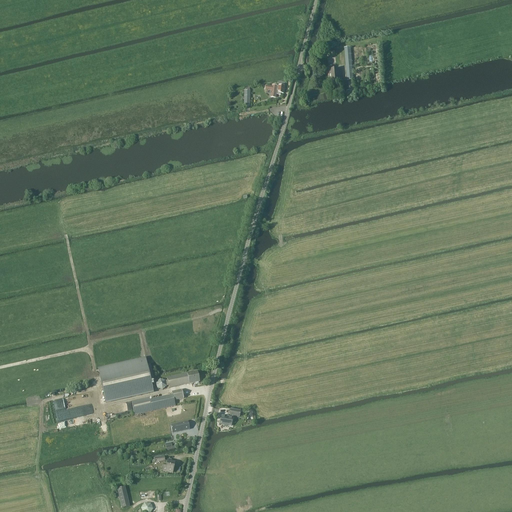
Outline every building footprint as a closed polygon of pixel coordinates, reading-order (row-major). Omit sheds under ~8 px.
[(379,45),(344,48),(347,81),(358,80),(358,87),(381,85),(382,85),(379,45)] [(329,82),(342,81),(340,69),(328,70),(329,75),(328,75),(328,78),(329,78),(329,82)] [(285,83),(280,82),(279,86),(273,86),(273,88),(266,87),(265,90),(271,91),(270,97),(276,98),(276,95),(281,95),(281,94),(284,94),(285,83)] [(145,358),(98,369),(106,404),(153,393),(145,358)] [(197,371),(167,378),(169,389),(199,382),(197,371)] [(164,382),(160,380),(157,384),(158,388),(162,389),(166,386),(164,382)] [(181,390),(172,392),(172,395),(174,401),(183,399),(181,390)] [(149,397),(131,401),(134,415),(175,406),(174,401),(172,395),(150,400),(149,397)] [(227,416),(222,415),(222,416),(221,425),(231,426),(232,419),(227,418),(227,416)] [(187,422),(171,426),(172,434),(189,430),(187,422)] [(175,463),(167,461),(166,467),(163,466),(162,471),(172,473),(175,463)] [(125,487),(117,489),(122,508),(129,507),(125,487)] [(153,506),(153,505),(152,504),(151,502),(150,501),(148,501),(146,501),(145,501),(144,502),(143,504),(142,505),(142,506),(142,507),(143,508),(144,510),(145,511),(147,511),(149,511),(150,511),(151,510),(152,509),(152,508),(153,506)]
